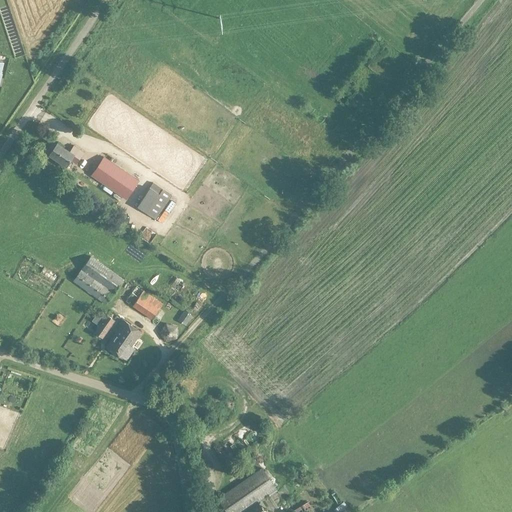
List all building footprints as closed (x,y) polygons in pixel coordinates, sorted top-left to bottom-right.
[(52,150),(48,155),(57,161),(56,163),(63,169),(65,166),(65,167),(70,160),(75,164),(84,152),(74,145),(70,151),(57,142),(55,145),(54,144),(51,149),(52,150)] [(125,199),(138,181),(109,160),(103,156),(90,175),(125,199)] [(153,182),(149,188),(148,187),(136,206),(155,219),(171,196),(162,190),(163,188),(153,182)] [(154,220),(150,224),(157,231),(161,226),(154,220)] [(73,281),(105,304),(123,279),(90,256),(73,281)] [(177,276),(171,285),(180,291),(186,282),(184,281),(183,282),(179,279),(179,278),(177,276)] [(132,306),(152,319),(163,303),(147,293),(149,291),(137,283),(131,292),(138,297),(132,306)] [(102,338),(115,321),(106,314),(94,332),(102,338)] [(128,350),(141,332),(123,320),(105,346),(123,358),(123,357),(126,359),(131,352),(128,350)] [(146,428),(138,434),(146,444),(154,437),(146,428)] [(117,465),(129,472),(144,446),(133,439),(117,465)] [(257,502),(276,489),(261,467),(217,498),(226,511),(239,511),(257,501),(257,502)] [(264,511),(257,502),(257,501),(239,511),(264,511)]
